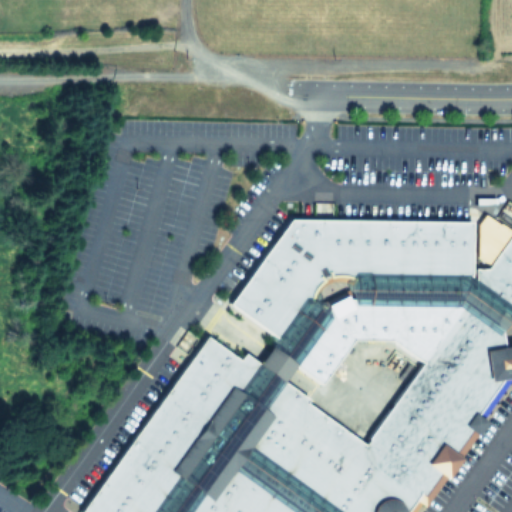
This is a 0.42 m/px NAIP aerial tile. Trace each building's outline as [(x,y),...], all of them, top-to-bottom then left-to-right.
[(511,314),(510,315),(471,289),(471,268),(475,268),(475,224),(482,215),(496,224),(497,223),(510,232),(511,229),(511,314)] [(223,305),(283,224),(460,227),(459,277),(308,274),(266,333),(223,305)] [(501,346),(511,345),(511,374),(505,375),(506,385),(482,418),(485,420),(458,456),(460,457),(446,477),(444,475),(423,504),(420,502),(412,511),(332,511),(235,441),(279,380),(305,399),(301,403),(361,444),(422,360),(396,341),(356,341),(324,383),(295,360),(329,315),(350,301),(462,304),(499,330),(501,346)] [(144,511),(77,511),(204,336),(237,360),(241,354),(253,362),(144,511)] [(279,380),(269,373),(253,362),(144,511),(185,511),(223,461),(295,511),(332,511),(235,441),(279,380)] [(185,511),(223,461),(295,511),(185,511)]
